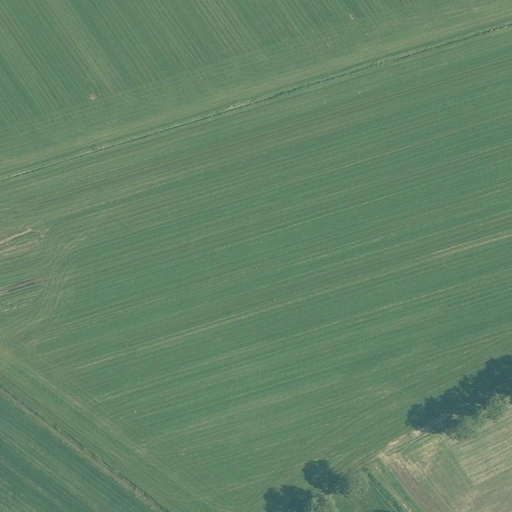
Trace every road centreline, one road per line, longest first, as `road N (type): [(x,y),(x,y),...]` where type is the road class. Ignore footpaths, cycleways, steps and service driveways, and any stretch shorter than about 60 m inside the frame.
road 1 (track): [(153,511),(0,391)]
road 2 (track): [(511,389),(371,462)]
